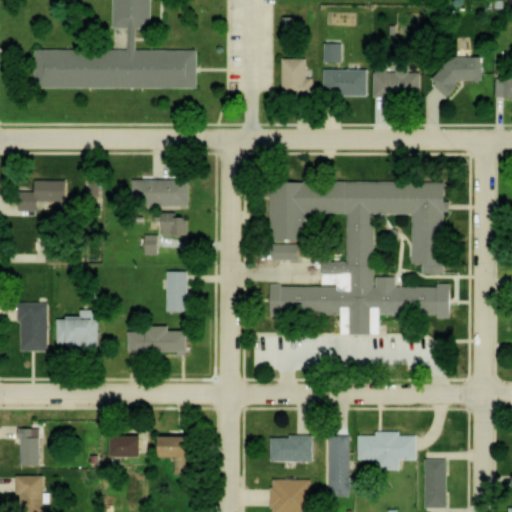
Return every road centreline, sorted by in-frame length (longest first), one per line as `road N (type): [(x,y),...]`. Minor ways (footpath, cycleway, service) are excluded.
road 1 (residential): [(511,141),(0,140)]
road 2 (residential): [(0,398),(511,399)]
road 3 (residential): [(233,511),(231,140)]
road 4 (residential): [(485,511),(489,142)]
